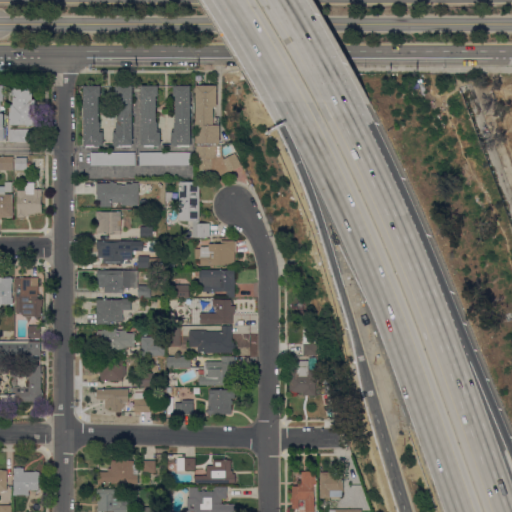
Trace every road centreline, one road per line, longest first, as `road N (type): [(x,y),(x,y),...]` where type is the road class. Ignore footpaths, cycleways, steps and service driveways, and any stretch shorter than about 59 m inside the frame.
road 1 (tertiary): [(0,49),(511,49)]
road 2 (residential): [(62,511),(62,49)]
road 3 (motorway): [(293,97),(389,298),(465,511)]
road 4 (motorway): [(502,511),(424,295),(341,103)]
road 5 (motorway): [(268,100),(307,186),(376,416)]
road 6 (residential): [(331,436),(0,432)]
road 7 (residential): [(267,511),(267,269),(235,202)]
road 8 (motorway): [(511,449),(473,358),(424,295)]
